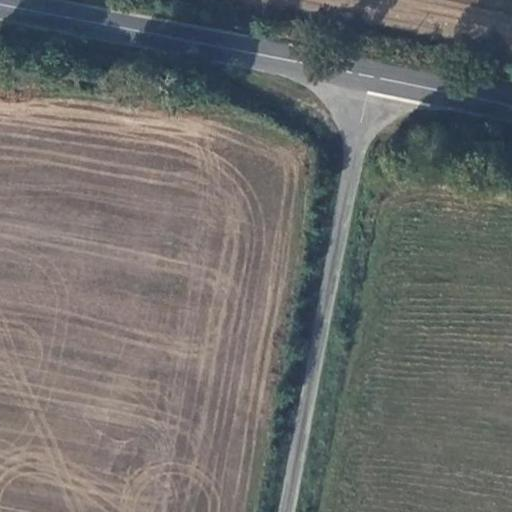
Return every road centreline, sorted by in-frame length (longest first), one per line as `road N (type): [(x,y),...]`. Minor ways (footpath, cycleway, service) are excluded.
road 1 (unclassified): [(369,77),(285,511)]
road 2 (secondary): [(0,7),(369,77)]
road 3 (secondary): [(369,77),(511,103)]
